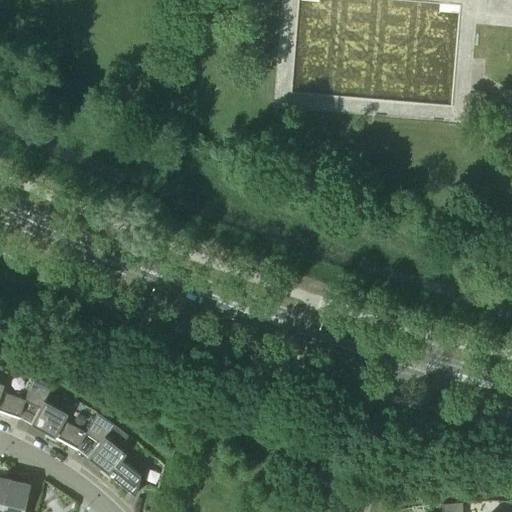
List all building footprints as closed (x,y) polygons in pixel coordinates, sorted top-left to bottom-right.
[(77,449),(86,433),(87,432),(86,432),(64,420),(68,412),(45,399),(52,386),(33,377),(26,399),(25,401),(40,407),(31,423),(77,449)] [(0,410),(20,417),(25,401),(26,399),(2,391),(4,383),(0,381),(0,410)] [(87,432),(86,433),(100,442),(88,457),(136,495),(141,474),(121,458),(126,452),(105,435),(115,423),(97,411),(86,432),(87,432)] [(0,511),(9,479),(0,477),(0,511)] [(30,485),(9,479),(0,511),(32,511),(23,510),(30,485)] [(462,511),(462,501),(441,503),(442,511),(462,511)]
